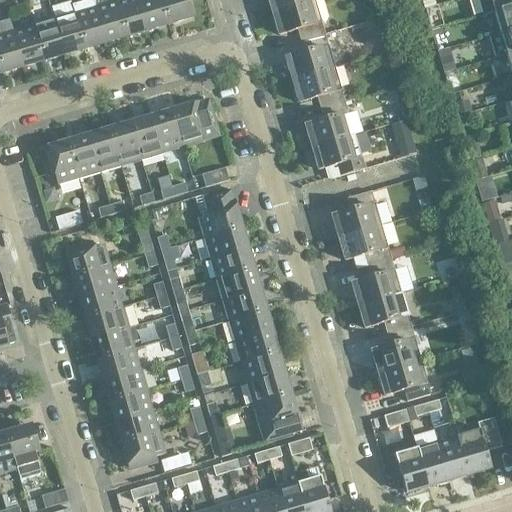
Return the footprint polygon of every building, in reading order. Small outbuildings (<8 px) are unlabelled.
[(74,14),(84,50),(105,44),(95,8),(92,0),(72,6),(74,14)] [(147,32),(137,0),(121,0),(115,2),(126,38),(147,32)] [(159,0),(137,0),(147,32),(167,26),(159,0)] [(183,0),(159,0),(167,26),(189,20),(187,11),(190,10),(187,1),(184,1),(183,0)] [(269,5),(272,14),(290,9),(314,2),(313,0),(266,0),(269,6),(269,5)] [(511,0),(477,0),(482,17),(494,14),(494,13),(511,7),(511,0)] [(115,2),(95,8),(105,44),(126,38),(115,2)] [(277,33),(279,37),(297,32),(300,43),(324,36),(314,2),(290,9),(272,14),(275,23),(274,23),(277,33)] [(511,7),(494,13),(494,14),(500,35),(511,31),(511,7)] [(84,50),(74,14),(53,20),(64,56),(84,50)] [(53,20),(32,26),(43,63),(64,56),(53,20)] [(0,25),(0,69),(2,75),(22,69),(9,23),(0,25)] [(32,26),(12,32),(9,23),(22,69),(43,63),(32,26)] [(506,56),(511,54),(511,31),(500,35),(489,38),(495,60),(506,56)] [(289,73),(292,82),(327,71),(321,50),(328,48),(324,36),(300,43),(303,54),(285,59),(286,63),(285,63),(288,73),(289,73)] [(317,99),(320,110),(344,103),(334,69),(327,71),(292,82),(294,90),(293,91),(296,101),(297,100),(299,104),(317,99)] [(391,74),(379,77),(383,90),(394,87),(391,74)] [(468,102),(454,105),(457,117),(465,114),(471,113),(468,102)] [(309,140),(312,149),(347,139),(347,138),(340,117),(348,115),(344,103),(320,110),(323,121),(305,126),(306,130),(305,131),(308,141),(309,140)] [(194,109),(193,106),(171,112),(182,148),(204,142),(200,129),(215,125),(209,104),(194,109)] [(182,148),(171,112),(151,118),(161,154),(182,148)] [(457,117),(458,119),(460,126),(461,126),(465,125),(467,121),(465,114),(457,117)] [(130,124),(141,160),(161,154),(151,118),(130,124)] [(141,160),(130,124),(109,130),(120,167),(141,160)] [(120,167),(109,130),(89,137),(99,173),(120,167)] [(328,169),(331,180),(364,171),(354,136),(347,138),(347,139),(312,149),(314,158),(313,158),(316,168),(317,168),(318,172),(328,169)] [(99,173),(89,137),(68,143),(78,179),(99,173)] [(68,143),(46,149),(47,152),(42,154),(48,174),(53,172),(57,185),(78,179),(68,143)] [(228,182),(225,169),(201,176),(205,189),(228,182)] [(184,185),(172,188),(175,198),(187,194),(184,185)] [(160,192),(162,201),(175,198),(172,188),(160,192)] [(205,240),(241,229),(235,207),(232,208),(227,193),(207,199),(212,214),(199,218),(205,240)] [(350,212),(332,217),(333,221),(332,221),(335,231),(336,231),(338,240),(381,227),(374,204),(371,193),(346,200),(350,212)] [(139,198),(141,208),(154,204),(151,194),(139,198)] [(430,211),(427,200),(418,203),(422,214),(430,211)] [(122,203),(110,207),(112,216),(125,213),(122,203)] [(97,210),(100,220),(112,216),(110,207),(97,210)] [(78,213),(55,219),(59,232),(82,225),(78,213)] [(381,227),(338,240),(341,248),(340,249),(343,259),(344,258),(345,262),(354,260),(357,271),(367,268),(391,261),(387,250),(388,250),(381,227)] [(241,229),(205,240),(211,260),(247,250),(241,229)] [(441,245),(450,243),(447,232),(442,233),(439,240),(441,245)] [(156,240),(160,252),(170,249),(166,237),(156,240)] [(140,245),(144,257),(153,254),(150,242),(140,245)] [(66,257),(72,279),(109,268),(102,246),(89,250),(88,245),(68,251),(69,256),(66,257)] [(164,265),(173,262),(170,249),(160,252),(164,265)] [(247,250),(211,260),(217,281),(253,270),(247,250)] [(157,267),(153,254),(144,257),(148,270),(157,267)] [(394,272),(391,261),(367,268),(370,279),(352,284),(353,288),(352,289),(355,299),(356,299),(358,307),(401,295),(394,272)] [(72,279),(79,300),(115,289),(109,268),(72,279)] [(253,270),(217,281),(223,302),(260,291),(253,270)] [(178,279),(169,282),(172,294),(182,291),(178,279)] [(152,287),(156,299),(166,296),(162,284),(152,287)] [(121,310),(115,289),(79,300),(85,320),(121,310)] [(176,306),(186,304),(182,291),(172,294),(176,306)] [(260,291),(223,302),(229,322),(266,312),(260,291)] [(407,317),(401,295),(358,307),(361,316),(360,316),(363,326),(364,326),(365,330),(383,325),(386,336),(411,329),(407,318),(407,317)] [(166,296),(156,299),(160,311),(169,308),(166,296)] [(0,348),(3,347),(16,343),(5,307),(0,308),(0,348)] [(121,310),(85,320),(91,341),(127,330),(121,310)] [(229,322),(235,343),(272,333),(266,312),(229,322)] [(181,323),(185,336),(194,333),(191,321),(181,323)] [(165,328),(168,341),(178,338),(174,326),(165,328)] [(378,375),(413,364),(421,362),(414,341),(411,329),(386,336),(390,347),(371,352),(373,356),(372,356),(375,366),(376,366),(378,375)] [(127,330),(91,341),(97,362),(133,351),(127,330)] [(194,333),(185,336),(188,348),(198,345),(194,333)] [(235,343),(242,364),(278,353),(272,333),(235,343)] [(178,338),(168,341),(172,353),(182,350),(178,338)] [(472,350),(461,353),(465,368),(476,365),(472,350)] [(133,351),(97,362),(103,382),(139,372),(133,351)] [(248,385),(284,374),(278,353),(242,364),(248,385)] [(197,377),(206,374),(203,362),(193,365),(197,377)] [(403,392),(406,403),(430,396),(427,384),(420,386),(413,364),(378,375),(381,383),(380,384),(383,394),(384,393),(385,397),(403,392)] [(177,370),(181,382),(190,379),(187,367),(177,370)] [(139,372),(103,382),(109,403),(145,393),(139,372)] [(197,377),(200,389),(210,387),(206,374),(197,377)] [(248,385),(254,405),(290,395),(284,374),(248,385)] [(190,379),(181,382),(184,394),(194,392),(190,379)] [(145,393),(109,403),(115,424),(151,413),(145,393)] [(293,417),(296,417),(290,395),(254,405),(265,442),(298,432),(293,417)] [(438,402),(425,405),(428,415),(441,411),(438,402)] [(215,404),(206,407),(209,419),(219,416),(215,404)] [(425,405),(413,409),(415,419),(428,415),(425,405)] [(193,424),(203,421),(199,408),(189,411),(193,424)] [(405,411),(383,418),(387,430),(408,424),(405,411)] [(115,424),(121,445),(158,434),(151,413),(115,424)] [(209,419),(213,432),(223,429),(219,416),(209,419)] [(479,431),(457,438),(469,476),(490,470),(486,454),(502,449),(493,420),(477,424),(479,431)] [(206,434),(203,421),(193,424),(197,437),(206,434)] [(16,470),(20,482),(41,475),(32,446),(35,445),(32,435),(29,436),(27,428),(5,434),(16,470)] [(5,434),(0,435),(0,475),(16,470),(5,434)] [(121,445),(128,466),(131,465),(132,471),(153,465),(151,460),(164,456),(158,434),(121,445)] [(437,444),(449,485),(464,479),(464,477),(469,476),(457,438),(437,444)] [(309,440),(287,446),(291,458),(312,452),(309,440)] [(437,444),(416,450),(427,488),(432,487),(432,488),(449,485),(437,444)] [(266,452),(269,462),(282,458),(279,449),(266,452)] [(416,450),(394,456),(396,464),(405,495),(427,488),(416,450)] [(266,452),(253,456),(256,466),(269,462),(266,452)] [(225,465),(228,474),(240,470),(237,461),(225,465)] [(225,465),(212,468),(215,478),(228,474),(225,465)] [(183,477),(186,486),(199,483),(196,473),(183,477)] [(183,477),(171,481),(173,490),(186,486),(183,477)] [(320,478),(298,484),(306,511),(329,511),(322,486),(322,485),(320,478)] [(306,511),(298,484),(277,491),(283,511),(306,511)] [(142,489),(145,499),(157,495),(154,485),(142,489)] [(142,489),(129,493),(132,502),(145,499),(142,489)] [(64,491),(41,498),(45,510),(68,503),(64,491)] [(257,497),(261,511),(283,511),(277,491),(257,497)] [(261,511),(257,497),(236,503),(238,511),(261,511)] [(215,509),(216,511),(238,511),(236,503),(215,509)]
